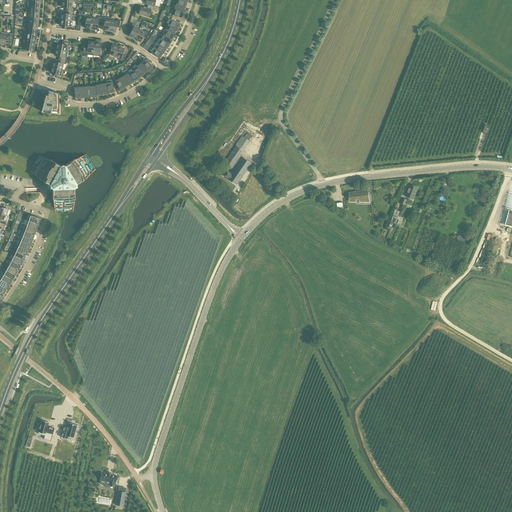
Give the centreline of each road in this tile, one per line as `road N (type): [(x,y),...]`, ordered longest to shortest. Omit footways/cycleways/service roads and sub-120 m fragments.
road 1 (track): [(407,511),(366,445),(359,419),(368,398),(437,327),(511,368)]
road 2 (secondary): [(0,410),(46,312),(154,158)]
road 3 (tertiary): [(154,474),(213,289),(240,238)]
road 4 (track): [(510,168),(472,262),(442,296),(440,310),(511,360)]
road 5 (unclassified): [(334,0),(280,113),(323,185)]
road 6 (tertiary): [(323,185),(459,167),(511,169)]
road 7 (secondary): [(154,158),(225,49),(239,0)]
road 8 (residential): [(0,308),(48,211),(0,198)]
road 9 (residential): [(36,81),(70,90),(71,104),(92,104),(125,95),(162,66)]
road 10 (unclassified): [(65,391),(138,480),(154,474)]
